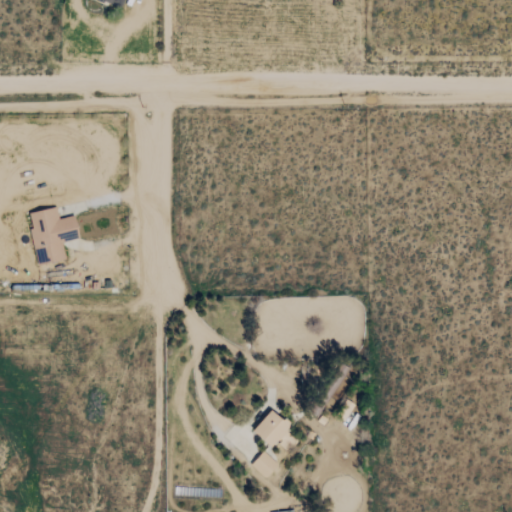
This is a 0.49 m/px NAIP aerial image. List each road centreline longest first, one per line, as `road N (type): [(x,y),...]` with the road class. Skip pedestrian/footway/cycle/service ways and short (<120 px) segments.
road 1 (track): [(511,86),(0,86)]
road 2 (track): [(163,86),(149,511)]
road 3 (track): [(158,276),(200,332),(273,382),(245,426),(215,420),(197,386),(200,332)]
road 4 (track): [(161,186),(74,207),(62,220),(72,243),(91,249),(160,220)]
